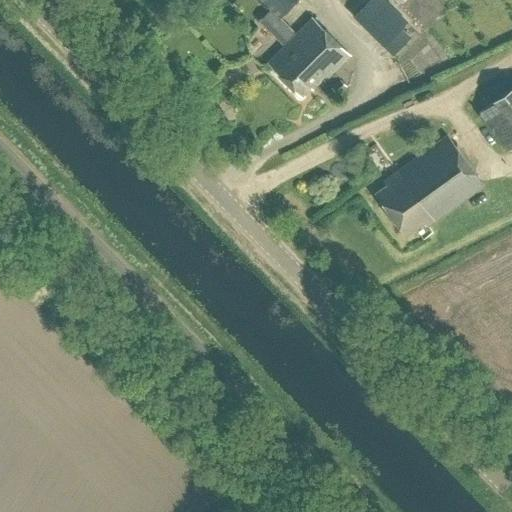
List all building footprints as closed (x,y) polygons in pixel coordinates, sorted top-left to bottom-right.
[(279,18),(297,0),(259,0),(270,10),(259,21),(285,46),(268,63),(300,94),(308,86),(310,88),(312,86),(320,78),(323,81),(351,53),(315,17),(296,36),(279,18)] [(344,0),(340,4),(383,47),(407,22),(384,0),(344,0)] [(417,0),(402,11),(415,31),(463,0),(417,0)] [(331,87),(337,94),(346,85),(340,79),(331,87)] [(511,84),(492,99),(493,101),(476,114),(507,154),(511,149),(511,84)] [(426,224),(482,183),(444,133),(381,179),(383,182),(372,190),(405,234),(423,221),(426,224)]
